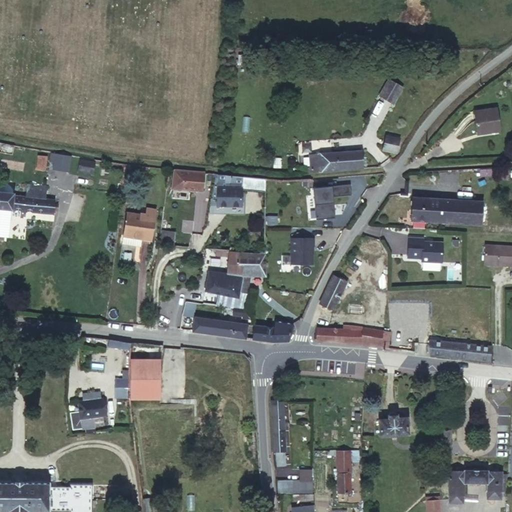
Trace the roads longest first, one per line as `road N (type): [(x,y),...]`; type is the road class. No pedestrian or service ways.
road 1 (residential): [(296,350),(312,301),(351,231),(406,153),(449,97),(511,48)]
road 2 (residential): [(267,354),(246,345),(0,318)]
road 3 (tertiary): [(296,350),(478,370)]
road 4 (tertiary): [(269,511),(260,384),(267,354)]
road 5 (unknown): [(13,452),(15,320)]
road 6 (unclassified): [(475,396),(461,420),(464,444),(476,452),(487,445),(484,407)]
